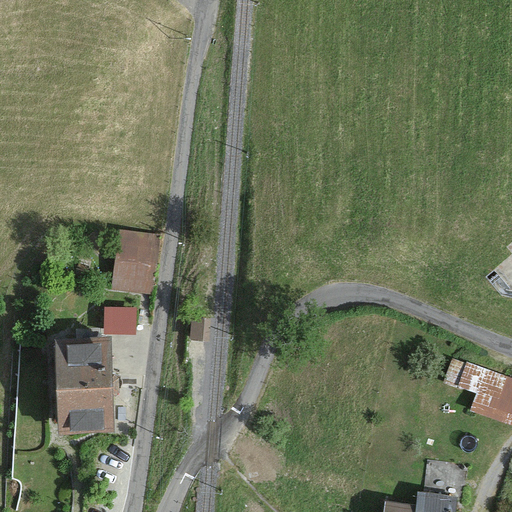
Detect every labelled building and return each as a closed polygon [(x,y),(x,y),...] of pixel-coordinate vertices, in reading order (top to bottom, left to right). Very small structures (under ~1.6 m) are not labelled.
[(157,232),(118,226),(109,286),(148,292),(157,232)] [(135,307),(103,307),(102,332),(134,333),(135,307)] [(210,317),(189,316),(188,338),(209,339),(210,317)] [(108,336),(51,336),(52,430),(109,429),(108,336)] [(511,376),(452,355),(443,380),(477,392),(470,409),(511,423),(511,376)] [(453,511),(456,495),(415,490),(414,501),(383,498),(381,511),(453,511)]
